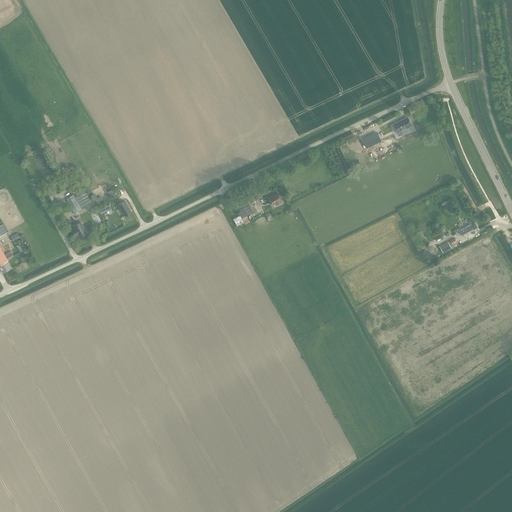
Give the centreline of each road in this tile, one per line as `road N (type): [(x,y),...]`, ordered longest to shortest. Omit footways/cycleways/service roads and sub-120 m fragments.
road 1 (unclassified): [(0,295),(449,83)]
road 2 (tertiary): [(511,212),(449,83)]
